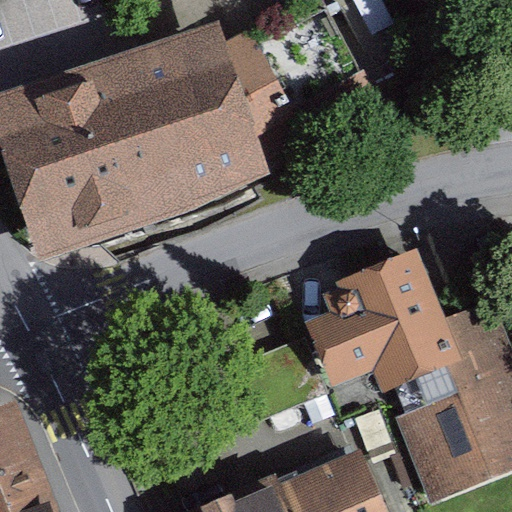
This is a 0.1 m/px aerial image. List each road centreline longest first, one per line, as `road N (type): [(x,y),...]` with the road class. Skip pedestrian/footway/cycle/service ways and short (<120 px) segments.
road 1 (residential): [(511,163),(405,187),(27,327)]
road 2 (tertiary): [(110,511),(27,327)]
